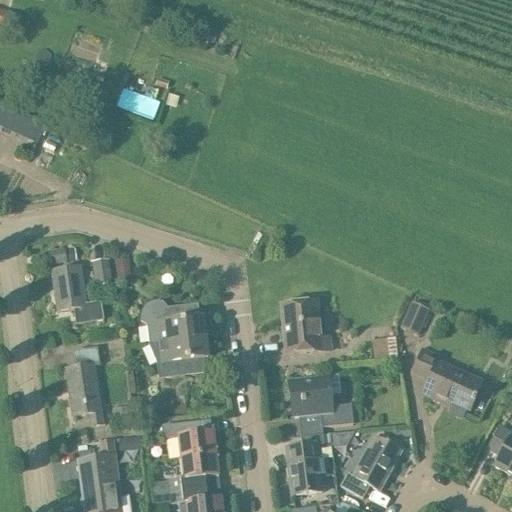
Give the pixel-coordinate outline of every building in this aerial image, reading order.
[(147,7),(143,19),(158,24),(182,32),(180,37),(190,41),(192,35),(196,23),(162,12),(147,7)] [(157,80),(155,87),(166,90),(168,84),(157,80)] [(0,107),(0,136),(21,146),(32,121),(0,107)] [(64,252),(48,254),(50,266),(65,264),(75,262),(74,251),(64,253),(64,252)] [(127,261),(114,263),(118,286),(130,284),(127,261)] [(95,289),(111,286),(108,262),(92,265),(95,289)] [(73,312),(76,326),(102,322),(99,305),(85,307),(79,269),(50,273),(57,314),(73,312)] [(140,316),(140,319),(140,323),(146,327),(148,347),(205,340),(202,320),(199,321),(179,323),(177,309),(167,310),(163,304),(159,303),(156,303),(152,303),(149,305),(146,307),(143,309),(141,312),(140,316)] [(285,357),(330,353),(329,340),(320,341),(316,304),(280,307),(285,357)] [(417,338),(428,312),(412,305),(400,330),(417,338)] [(207,360),(205,340),(148,347),(156,365),(158,381),(185,378),(183,363),(207,360)] [(395,340),(372,342),(374,361),(396,358),(395,340)] [(93,369),(99,368),(96,350),(73,353),(75,370),(65,372),(72,419),(89,417),(91,429),(101,427),(93,369)] [(473,402),(481,385),(437,365),(439,361),(421,353),(412,374),(428,382),(423,392),(470,413),(474,403),(473,402)] [(327,380),(288,384),(292,420),(319,417),(321,430),(352,427),(350,407),(331,409),(329,397),(341,396),(339,376),(327,377),(327,380)] [(179,407),(169,408),(169,416),(187,414),(186,406),(184,406),(179,407)] [(129,409),(112,411),(113,417),(123,416),(124,425),(130,425),(129,409)] [(197,424),(161,428),(161,429),(163,440),(177,439),(179,461),(215,456),(212,434),(211,435),(198,436),(197,424)] [(511,440),(509,439),(511,435),(499,428),(486,451),(498,458),(492,468),(511,479),(511,440)] [(409,430),(394,431),(395,439),(409,438),(409,430)] [(302,449),(285,451),(291,498),(321,495),(315,448),(324,447),(323,445),(322,437),(300,439),(302,449)] [(143,439),(118,442),(119,453),(144,450),(143,439)] [(379,494),(401,455),(373,439),(352,478),(347,475),(339,488),(362,501),(369,489),(379,494)] [(102,460),(78,463),(84,511),(128,511),(127,500),(119,501),(112,443),(100,445),(102,460)] [(169,495),(200,492),(198,481),(218,479),(215,456),(179,461),(182,482),(168,484),(169,495)] [(157,464),(149,465),(150,476),(158,475),(157,464)] [(200,492),(169,495),(170,506),(178,506),(178,511),(221,511),(220,500),(201,503),(200,492)]
